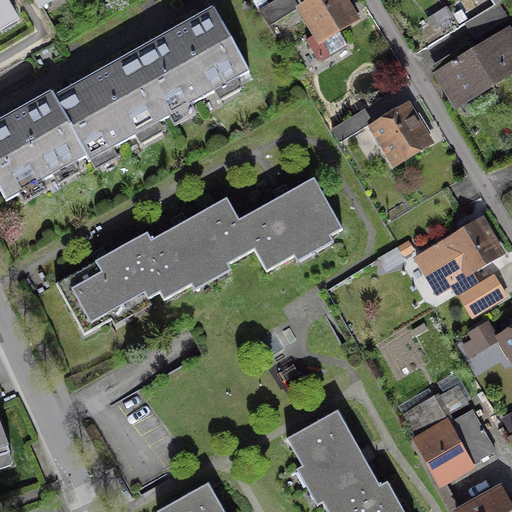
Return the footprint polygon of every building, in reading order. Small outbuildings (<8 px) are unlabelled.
[(29,0),(37,14),(62,0),(29,0)] [(278,0),(261,0),(270,15),(283,8),(278,0)] [(336,0),(296,0),(287,5),(310,42),(348,19),(336,0)] [(204,2),(0,117),(0,212),(10,230),(254,91),(204,2)] [(433,3),(419,13),(429,29),(444,19),(433,3)] [(480,7),(452,24),(462,39),(489,22),(480,7)] [(511,56),(511,51),(493,20),(417,66),(438,101),(511,56)] [(395,101),(357,125),(384,168),(422,144),(395,101)] [(129,238),(46,285),(71,328),(126,296),(128,300),(140,294),(144,300),(172,285),(176,293),(211,273),(207,266),(237,249),(249,270),(275,255),(279,261),(311,242),(307,236),(323,227),(296,181),(221,223),(209,202),(133,245),(129,238)] [(469,215),(433,237),(456,274),(492,252),(469,215)] [(233,301),(186,328),(194,341),(202,354),(138,391),(116,402),(111,405),(103,410),(88,418),(131,494),(355,369),(312,293),(248,329),(233,301)] [(511,317),(486,334),(511,375),(511,317)] [(477,322),(456,333),(469,357),(491,346),(477,322)] [(437,417),(424,395),(391,414),(404,437),(437,417)] [(486,453),(460,409),(441,420),(467,464),(486,453)] [(511,424),(503,410),(488,418),(511,460),(511,424)] [(320,416),(271,443),(286,471),(280,474),(299,510),(307,506),(310,511),(385,511),(371,485),(362,491),(320,416)] [(439,417),(404,437),(432,485),(467,464),(439,417)] [(0,428),(0,480),(17,474),(0,428)] [(511,511),(511,506),(502,489),(460,511),(511,511)] [(202,511),(191,490),(150,511),(202,511)]
